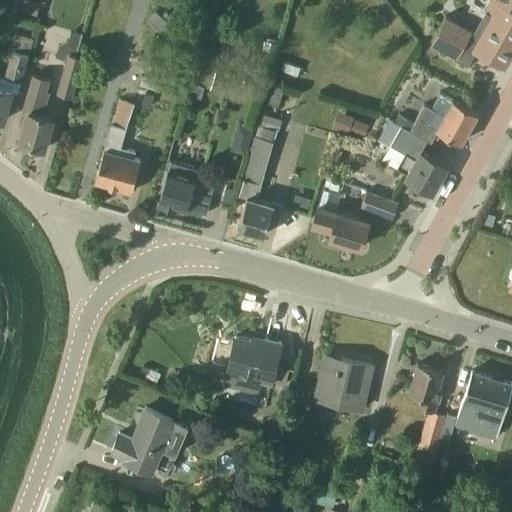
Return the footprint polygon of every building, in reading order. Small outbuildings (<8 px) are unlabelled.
[(27,0),(24,11),(36,15),(39,3),(27,0)] [(504,65),(511,51),(511,6),(500,0),(488,0),(483,9),(491,14),(480,33),(447,14),(432,39),(454,52),(452,55),(467,64),(475,48),(504,65)] [(163,32),(170,22),(162,16),(154,11),(147,20),(163,32)] [(228,32),(211,27),(194,83),(211,88),(228,32)] [(0,119),(4,120),(12,90),(18,91),(33,37),(14,32),(9,50),(12,51),(4,76),(0,74),(0,119)] [(76,55),(77,52),(79,44),(68,40),(60,44),(57,57),(66,60),(57,93),(71,97),(82,56),(76,55)] [(45,148),(53,119),(41,115),(49,91),(47,90),(50,78),(34,74),(19,124),(24,126),(19,141),(31,145),(31,147),(32,150),(38,152),(41,149),(41,148),(45,148)] [(139,85),(159,90),(162,80),(142,75),(139,85)] [(278,105),(284,87),(271,82),(265,101),(278,105)] [(424,103),(410,128),(409,130),(427,140),(427,139),(431,141),(438,129),(461,142),(478,112),(453,98),(453,99),(440,91),(431,107),(424,103)] [(145,92),(142,104),(151,106),(154,95),(145,92)] [(131,191),(142,157),(133,155),(135,150),(120,145),(126,126),(125,126),(132,101),(119,97),(94,181),(131,191)] [(265,234),(274,201),(257,196),(273,139),(272,139),(275,128),(279,129),(282,118),(262,112),(238,195),(246,198),(238,226),(265,234)] [(413,120),(412,120),(399,112),(395,119),(408,127),(409,127),(413,120)] [(353,117),(347,132),(363,138),(369,124),(353,117)] [(427,140),(409,130),(394,121),(383,141),(395,148),(389,159),(399,165),(398,166),(407,171),(405,175),(433,191),(447,166),(420,151),(427,140)] [(168,170),(159,203),(177,208),(178,207),(186,209),(186,207),(207,213),(215,183),(194,177),(168,170)] [(398,201),(380,194),(367,189),(361,206),(392,218),(398,201)] [(231,204),(234,193),(226,191),(223,202),(231,204)] [(369,219),(335,209),(338,199),(323,195),(320,203),(319,203),(313,224),(332,229),(329,238),(361,247),(369,219)] [(272,381),(277,361),(281,342),(264,338),(263,342),(235,335),(223,384),(258,393),(261,378),(272,381)] [(362,408),(373,363),(341,356),(342,359),(325,355),(317,398),(362,408)] [(435,410),(439,397),(442,385),(439,384),(443,370),(418,362),(409,393),(418,396),(415,405),(429,409),(409,472),(426,477),(435,447),(436,448),(438,438),(445,413),(435,410)] [(511,387),(511,381),(479,372),(472,370),(458,415),(447,412),(446,414),(445,413),(438,438),(436,448),(438,448),(441,437),(450,440),(452,433),(511,451),(511,449),(511,420),(503,417),(511,387)] [(125,456),(124,458),(152,470),(162,447),(176,454),(189,425),(146,406),(138,425),(141,427),(136,436),(133,435),(133,437),(119,431),(111,450),(125,456)] [(375,463),(398,470),(401,459),(379,452),(375,463)] [(338,486),(307,477),(302,495),(332,504),(338,486)] [(123,511),(113,507),(95,500),(89,511),(123,511)]
